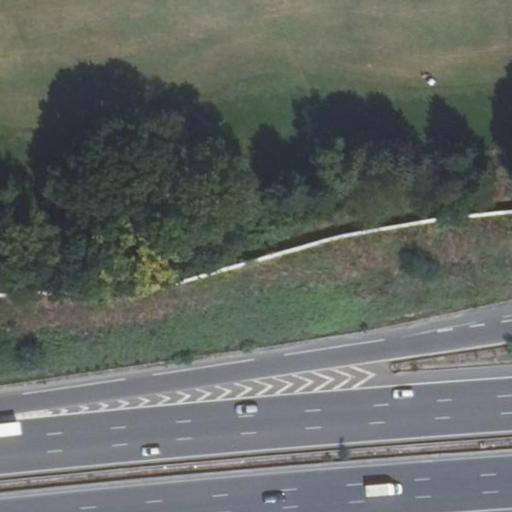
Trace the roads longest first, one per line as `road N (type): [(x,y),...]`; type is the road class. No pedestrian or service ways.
road 1 (trunk): [(511,329),(0,402)]
road 2 (trunk): [(511,404),(0,443)]
road 3 (trunk): [(133,511),(511,479)]
